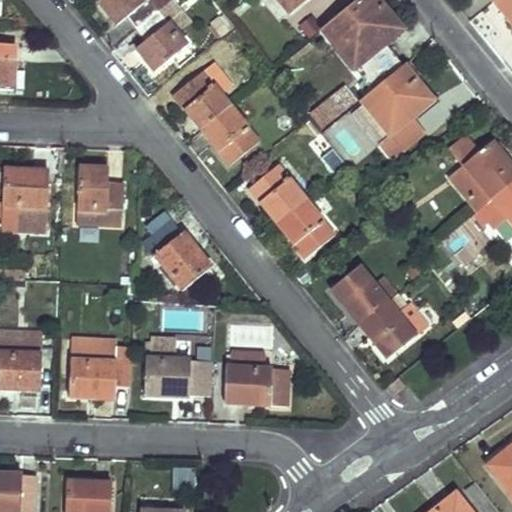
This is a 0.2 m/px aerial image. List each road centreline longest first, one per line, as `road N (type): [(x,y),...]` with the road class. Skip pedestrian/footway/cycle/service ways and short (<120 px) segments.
road 1 (residential): [(404,442),(134,118)]
road 2 (residential): [(322,500),(302,469),(261,445),(0,432)]
road 3 (residential): [(134,118),(42,0)]
road 4 (residential): [(511,107),(424,0)]
road 5 (residential): [(134,118),(0,116)]
road 6 (residential): [(404,442),(511,377)]
